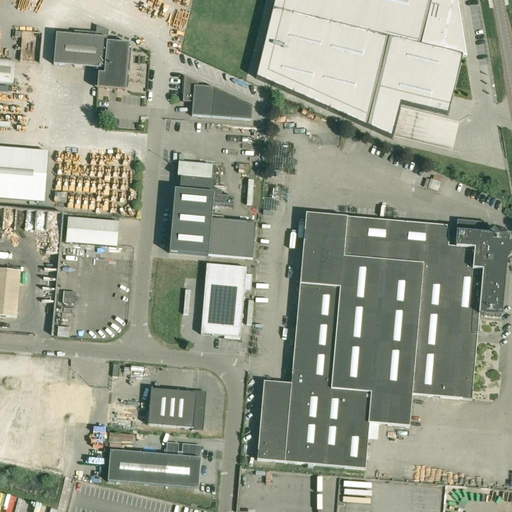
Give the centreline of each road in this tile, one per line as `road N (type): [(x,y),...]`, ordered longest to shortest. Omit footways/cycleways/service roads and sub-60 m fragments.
road 1 (unclassified): [(138,354),(158,92)]
road 2 (unclassified): [(224,511),(231,370),(138,354)]
road 3 (unclassified): [(138,354),(0,342)]
road 4 (unknown): [(0,251),(34,257),(37,346)]
